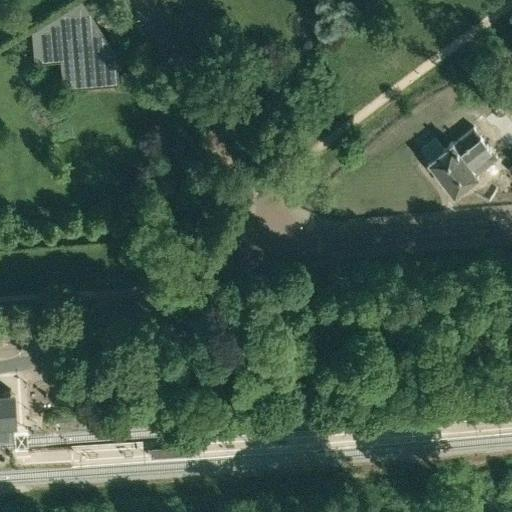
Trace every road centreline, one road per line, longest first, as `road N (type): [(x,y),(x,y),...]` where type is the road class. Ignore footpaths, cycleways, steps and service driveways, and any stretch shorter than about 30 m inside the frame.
road 1 (residential): [(0,335),(128,313),(279,243)]
road 2 (residential): [(279,243),(215,111),(143,0)]
road 3 (residential): [(279,243),(511,223)]
